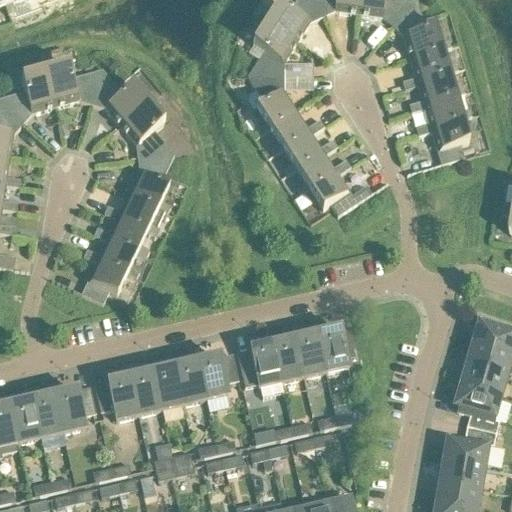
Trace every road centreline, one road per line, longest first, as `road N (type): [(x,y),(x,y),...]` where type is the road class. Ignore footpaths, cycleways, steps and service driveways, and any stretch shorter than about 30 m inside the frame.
road 1 (residential): [(34,368),(407,282)]
road 2 (residential): [(434,293),(441,319),(396,511)]
road 3 (residential): [(348,87),(406,211),(407,282)]
road 4 (residential): [(69,177),(29,309),(34,368)]
